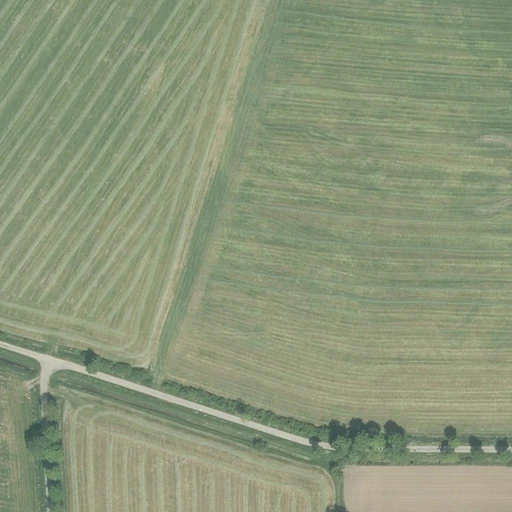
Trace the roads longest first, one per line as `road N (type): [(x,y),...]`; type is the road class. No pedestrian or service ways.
road 1 (unclassified): [(42,356),(277,432),(358,448),(511,449)]
road 2 (unclassified): [(42,356),(51,511)]
